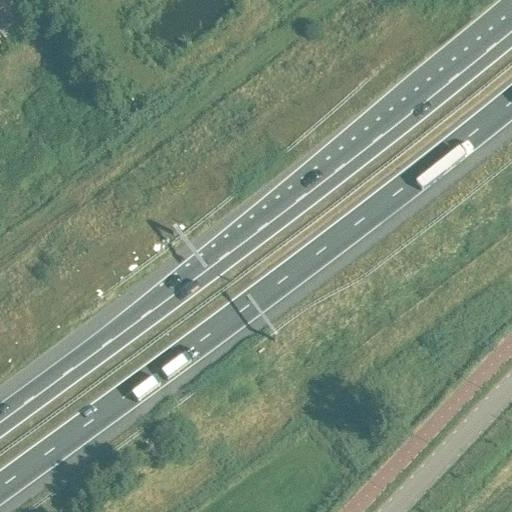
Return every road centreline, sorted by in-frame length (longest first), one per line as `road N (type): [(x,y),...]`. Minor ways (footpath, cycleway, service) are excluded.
road 1 (motorway): [(511,28),(0,421)]
road 2 (motorway): [(0,486),(320,254),(511,97)]
road 3 (unclassified): [(391,511),(511,385)]
